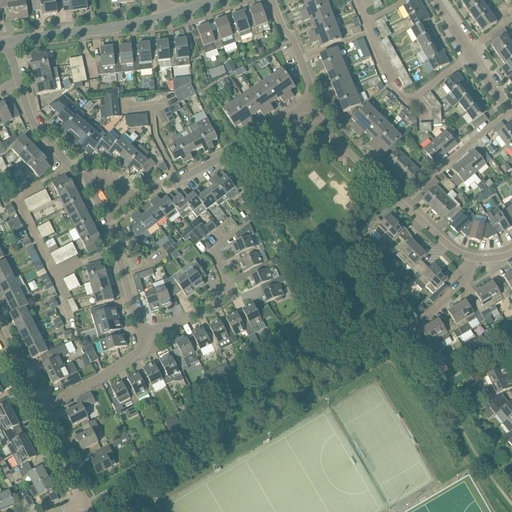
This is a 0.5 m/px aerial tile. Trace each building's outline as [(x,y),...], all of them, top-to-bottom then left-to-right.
[(0,0),(1,9),(9,8),(11,21),(28,18),(26,1),(14,2),(13,0),(0,0)] [(31,0),(32,2),(33,12),(41,10),(42,16),(58,14),(55,0),(31,0)] [(61,0),(62,2),(69,0),(71,12),(87,9),(86,0),(61,0)] [(302,16),(329,6),(326,0),(310,0),(304,3),(306,9),(300,11),(302,16)] [(415,0),(403,7),(409,18),(424,9),(418,0),(415,0)] [(466,0),(462,3),(469,13),(483,3),(480,0),(466,0)] [(511,13),(511,12),(511,0),(507,0),(502,4),(504,7),(507,6),(511,13)] [(373,6),(375,10),(383,5),(380,1),(373,6)] [(469,13),(476,23),(490,13),(483,3),(469,13)] [(254,21),(248,23),(251,30),(250,30),(251,34),(254,42),(264,38),(263,33),(264,31),(270,30),(261,5),(249,10),(254,21)] [(329,6),(302,16),(304,22),(311,20),(313,25),(333,17),(329,6)] [(409,18),(415,28),(426,22),(430,20),(424,9),(409,18)] [(236,28),(231,30),(233,36),(233,37),(235,43),(235,44),(242,41),(241,38),(251,34),(250,30),(251,30),(248,23),(244,12),(232,16),(236,28)] [(490,13),(476,23),(483,33),(497,23),(490,13)] [(333,17),(313,25),(315,31),(308,34),(310,39),(337,28),(333,17)] [(233,36),(231,30),(226,18),(214,23),(219,34),(213,36),(216,43),(215,43),(218,50),(224,47),(235,43),(233,37),(233,36)] [(375,22),(377,26),(385,22),(382,18),(375,22)] [(432,32),(426,22),(415,28),(411,30),(416,38),(417,41),(432,32)] [(216,43),(213,36),(209,25),(197,29),(201,41),(196,43),(201,56),(210,53),(218,50),(215,43),(216,43)] [(337,28),(310,39),(312,45),(319,42),(321,48),(342,41),(337,28)] [(491,46),(498,56),(511,46),(511,45),(506,36),(508,34),(504,29),(500,32),(503,38),(491,46)] [(417,41),(423,51),(438,43),(432,32),(417,41)] [(384,39),(380,42),(382,46),(390,42),(387,38),(384,39)] [(176,53),(170,53),(171,61),(170,61),(171,68),(177,67),(190,66),(187,39),(174,40),(176,53)] [(360,51),(367,48),(363,39),(356,42),(360,51)] [(156,43),(157,55),(151,55),(152,63),(152,70),(159,69),(171,68),(170,61),(171,61),(170,53),(168,41),(156,43)] [(133,65),(134,72),(141,71),(152,70),(152,63),(151,55),(150,43),(137,45),(139,57),(133,57),(134,65),(133,65)] [(423,51),(428,62),(444,53),(438,43),(423,51)] [(120,59),(114,59),(115,67),(115,74),(125,73),(134,72),(133,65),(134,65),(133,57),(131,45),(119,47),(120,59)] [(511,46),(498,56),(505,66),(511,60),(511,46)] [(115,67),(114,59),(113,47),(100,49),(102,61),(95,61),(98,76),(103,75),(115,74),(115,67)] [(367,48),(360,51),(364,60),(371,57),(367,48)] [(316,63),(318,68),(341,58),(337,49),(320,56),(322,61),(316,63)] [(50,69),(47,53),(31,56),(33,63),(30,64),(33,76),(51,72),(50,69)] [(429,62),(422,65),(428,76),(435,72),(436,71),(449,64),(444,53),(428,62),(429,62)] [(78,71),(76,58),(69,59),(71,72),(78,71)] [(326,70),(328,75),(345,68),(341,58),(318,68),(320,73),(326,70)] [(501,68),(508,78),(511,75),(511,60),(505,66),(501,68)] [(216,68),(209,71),(212,78),(219,76),(226,73),(223,66),(216,68)] [(51,72),(33,76),(35,86),(60,81),(57,68),(50,69),(51,72)] [(324,82),(326,87),(349,77),(345,68),(328,75),(330,80),(324,82)] [(71,72),(73,78),(86,75),(85,69),(78,71),(71,72)] [(283,70),(273,76),(289,100),(294,97),(290,92),(295,88),(283,70)] [(444,84),(451,94),(465,83),(457,74),(444,84)] [(78,83),(87,81),(86,75),(73,78),(75,89),(79,88),(78,83)] [(273,76),(263,83),(275,101),(280,98),(284,104),(289,100),(273,76)] [(334,89),(336,94),(353,87),(349,77),(326,87),(328,92),(334,89)] [(227,79),(221,83),(225,88),(231,84),(227,79)] [(60,81),(35,86),(37,96),(62,91),(60,81)] [(189,84),(185,87),(191,98),(196,95),(191,83),(189,84)] [(219,92),(225,88),(221,83),(216,87),(219,92)] [(263,83),(253,90),(269,114),(274,111),(270,105),(275,101),(263,83)] [(451,94),(459,103),(472,93),(465,83),(451,94)] [(185,87),(179,90),(174,92),(180,104),(191,98),(185,87)] [(332,101),(334,106),(357,96),(353,87),(336,94),(338,99),(332,101)] [(269,114),(253,90),(243,96),(255,115),(260,112),(264,117),(269,114)] [(459,103),(466,113),(480,102),(472,93),(459,103)] [(64,95),(50,105),(61,115),(58,119),(63,124),(59,129),(63,132),(82,111),(64,95)] [(233,103),(249,128),(254,124),(250,118),(255,115),(243,96),(233,103)] [(357,96),(334,106),(336,110),(342,108),(344,113),(361,106),(357,96)] [(397,100),(392,96),(389,100),(393,104),(397,100)] [(101,100),(101,107),(118,106),(117,98),(101,100)] [(480,102),(466,113),(473,122),(471,124),(475,129),(480,126),(476,121),(487,112),(480,102)] [(249,128),(233,103),(223,110),(235,129),(240,125),(244,131),(249,128)] [(0,118),(4,125),(20,117),(13,104),(6,107),(4,104),(0,106),(0,118)] [(182,110),(178,104),(174,107),(177,113),(182,110)] [(351,129),(355,133),(375,112),(367,104),(351,120),(356,124),(351,129)] [(102,119),(104,121),(107,118),(106,113),(119,111),(118,106),(101,107),(102,119)] [(163,112),(169,124),(175,121),(169,109),(163,112)] [(63,132),(72,140),(86,124),(81,120),(86,114),(82,111),(63,132)] [(163,127),(169,124),(163,112),(157,115),(163,127)] [(375,112),(355,133),(360,138),(364,133),(368,137),(383,120),(375,112)] [(148,127),(147,114),(125,117),(126,126),(130,129),(138,128),(148,127)] [(417,123),(417,120),(412,115),(408,119),(414,125),(417,123)] [(207,118),(196,124),(210,151),(214,149),(211,143),(218,140),(207,118)] [(383,120),(368,137),(373,141),(368,146),(372,150),(392,128),(383,120)] [(431,123),(419,124),(419,132),(432,132),(431,123)] [(497,134),(506,145),(511,140),(511,123),(497,134)] [(86,124),(72,140),(81,148),(99,127),(95,124),(91,129),(86,124)] [(185,129),(189,138),(196,151),(202,148),(205,153),(210,151),(196,124),(185,129)] [(94,151),(108,135),(103,131),(99,127),(81,148),(90,156),(91,155),(94,151)] [(392,128),(372,150),(377,154),(381,150),(386,154),(388,152),(393,147),(402,138),(392,128)] [(446,131),(434,141),(446,155),(457,145),(446,131)] [(127,150),(130,146),(134,142),(125,134),(117,143),(107,154),(111,158),(115,153),(120,157),(127,150)] [(180,134),(175,137),(188,162),(193,160),(190,154),(196,151),(189,138),(184,141),(180,134)] [(102,150),(107,154),(117,143),(108,135),(94,151),(98,154),(102,150)] [(11,149),(18,157),(31,144),(24,137),(11,149)] [(188,162),(175,137),(171,139),(174,146),(168,149),(174,162),(181,159),(184,164),(188,162)] [(4,148),(5,151),(13,143),(11,139),(1,143),(4,148)] [(446,155),(434,141),(423,150),(435,164),(446,155)] [(18,157),(25,164),(38,151),(31,144),(18,157)] [(492,144),(487,148),(493,154),(497,150),(492,144)] [(121,167),(125,170),(144,149),(140,145),(135,151),(130,146),(127,150),(120,157),(126,162),(121,167)] [(393,147),(388,152),(392,156),(397,151),(393,147)] [(144,149),(125,170),(129,174),(133,169),(139,173),(142,169),(147,174),(155,164),(151,160),(148,162),(144,159),(149,153),(144,149)] [(385,163),(396,173),(408,161),(398,150),(397,151),(392,156),(385,163)] [(38,151),(25,164),(39,178),(50,167),(45,162),(47,160),(38,151)] [(475,151),(463,160),(475,174),(486,164),(475,151)] [(500,154),(493,159),(500,167),(507,162),(500,154)] [(475,174),(463,160),(452,170),(464,183),(475,174)] [(408,161),(396,173),(406,184),(419,171),(408,161)] [(12,166),(7,169),(8,170),(10,175),(16,172),(13,166),(12,166)] [(16,172),(23,185),(28,182),(22,170),(16,172)] [(17,188),(23,185),(16,172),(10,175),(17,188)] [(223,172),(213,179),(226,196),(228,199),(230,201),(234,198),(232,195),(238,191),(242,188),(235,177),(230,181),(223,172)] [(66,176),(52,183),(56,192),(61,201),(77,193),(72,184),(71,182),(69,183),(66,176)] [(213,188),(207,192),(216,204),(217,203),(219,206),(224,203),(228,199),(226,196),(213,179),(209,183),(213,188)] [(422,200),(433,210),(447,196),(437,186),(439,183),(435,179),(426,187),(431,191),(422,200)] [(490,179),(485,182),(489,187),(494,184),(490,179)] [(485,192),(477,197),(480,203),(496,194),(492,187),(485,191),(485,192)] [(192,212),(180,196),(181,196),(177,191),(167,199),(180,215),(183,219),(187,216),(192,212)] [(198,191),(194,194),(207,211),(216,204),(207,192),(202,196),(198,191)] [(61,201),(65,210),(81,202),(77,193),(61,201)] [(184,193),(181,196),(180,196),(192,212),(197,218),(207,211),(194,194),(188,198),(184,193)] [(447,196),(433,210),(443,220),(459,205),(453,200),(455,198),(449,193),(447,196)] [(158,198),(153,201),(166,218),(170,222),(180,215),(167,199),(161,203),(158,198)] [(50,199),(28,210),(29,213),(51,202),(50,199)] [(511,221),(511,200),(503,205),(507,212),(511,221)] [(153,201),(144,208),(157,225),(166,218),(153,201)] [(65,210),(70,219),(86,211),(81,202),(65,210)] [(470,240),(474,223),(474,225),(472,224),(464,217),(466,214),(459,207),(454,212),(457,214),(451,221),(454,224),(450,227),(458,235),(461,232),(465,236),(470,238),(470,240)] [(157,225),(144,208),(134,215),(147,232),(157,225)] [(511,228),(511,221),(507,212),(502,215),(498,208),(487,215),(493,225),(498,222),(505,233),(511,228)] [(70,219),(74,228),(90,219),(86,211),(70,219)] [(147,232),(134,215),(130,219),(134,224),(129,228),(132,232),(127,236),(135,246),(140,242),(143,242),(150,236),(149,235),(147,232)] [(378,242),(397,223),(389,216),(382,223),(378,219),(368,229),(373,233),(372,234),(379,241),(378,242)] [(18,233),(19,233),(24,230),(18,217),(7,223),(11,232),(16,229),(18,233)] [(224,231),(234,223),(231,218),(221,226),(224,231)] [(74,228),(79,236),(95,228),(90,219),(74,228)] [(37,228),(40,234),(52,228),(49,222),(37,228)] [(238,228),(234,223),(224,231),(228,236),(238,228)] [(378,242),(390,254),(403,240),(399,236),(404,231),(397,223),(378,242)] [(474,223),(470,240),(480,242),(481,238),(488,240),(497,235),(491,224),(488,226),(487,224),(484,226),(474,223)] [(197,228),(205,238),(210,234),(202,224),(197,228)] [(241,240),(231,245),(236,256),(247,251),(259,246),(261,245),(256,234),(254,235),(251,229),(249,224),(240,231),(241,233),(236,236),(239,235),(241,240)] [(55,233),(52,228),(40,234),(43,239),(55,233)] [(79,236),(88,254),(102,247),(98,241),(101,240),(95,228),(79,236)] [(197,229),(192,232),(200,242),(205,238),(197,228),(197,229)] [(27,235),(24,230),(19,233),(21,238),(27,235)] [(200,242),(192,232),(188,235),(190,239),(195,245),(200,242)] [(58,244),(66,240),(63,234),(55,238),(58,244)] [(358,234),(352,239),(356,245),(362,240),(358,234)] [(165,252),(175,244),(172,239),(161,247),(165,252)] [(397,256),(404,263),(419,248),(411,240),(407,244),(403,240),(390,254),(392,256),(396,256),(397,256)] [(177,251),(179,249),(175,244),(165,252),(169,257),(171,255),(177,251)] [(67,246),(50,254),(52,258),(69,250),(67,246)] [(244,273),(259,266),(269,262),(264,251),(262,252),(259,246),(247,251),(249,257),(239,262),(244,273)] [(408,276),(411,279),(425,265),(421,260),(426,255),(419,248),(404,263),(411,270),(413,271),(408,276)] [(180,256),(177,251),(171,255),(174,260),(180,256)] [(255,288),(270,282),(274,280),(271,274),(275,272),(276,270),(274,266),(280,264),(277,258),(269,262),(259,266),(261,272),(250,277),(255,288)] [(0,263),(0,274),(10,270),(6,261),(0,263)] [(44,269),(40,261),(34,265),(37,272),(44,269)] [(185,275),(185,276),(196,291),(205,285),(199,277),(204,274),(195,261),(182,270),(185,275)] [(100,263),(86,267),(91,285),(108,280),(105,269),(103,270),(100,263)] [(411,279),(422,291),(426,287),(441,272),(433,265),(429,269),(425,265),(411,279)] [(137,275),(139,280),(154,275),(152,269),(137,275)] [(0,274),(0,286),(14,279),(10,270),(0,274)] [(439,297),(448,288),(444,283),(448,280),(441,272),(426,287),(433,295),(429,299),(434,304),(440,297),(439,297)] [(511,273),(504,278),(507,283),(502,286),(509,297),(511,295),(511,273)] [(40,277),(45,287),(51,283),(47,274),(40,277)] [(80,287),(74,274),(63,280),(69,292),(80,287)] [(270,282),(272,287),(261,292),(266,304),(274,300),(278,303),(283,301),(283,296),(284,296),(279,284),(290,280),(287,274),(274,280),(270,282)] [(137,275),(132,276),(137,295),(143,293),(139,280),(137,275)] [(14,279),(0,286),(0,288),(3,296),(19,288),(25,285),(20,276),(14,279)] [(196,291),(185,276),(176,282),(187,298),(196,291)] [(91,285),(94,295),(111,290),(108,280),(91,285)] [(493,283),(484,288),(495,306),(504,301),(504,300),(509,297),(502,286),(497,289),(493,283)] [(166,287),(155,291),(161,309),(172,305),(166,287)] [(3,296),(8,304),(23,297),(19,288),(3,296)] [(479,300),(474,303),(481,314),(485,321),(492,316),(492,313),(497,310),(495,306),(484,288),(475,293),(479,300)] [(111,290),(94,295),(97,306),(114,301),(111,290)] [(161,309),(155,291),(144,295),(151,313),(161,309)] [(8,304),(12,313),(28,305),(23,297),(8,304)] [(73,314),(79,311),(72,298),(67,301),(73,314)] [(466,301),(457,307),(471,330),(472,330),(468,324),(476,320),(479,324),(485,321),(481,314),(474,303),(469,306),(466,301)] [(10,315),(14,324),(30,316),(26,308),(29,307),(28,305),(12,313),(10,315)] [(98,313),(101,324),(119,319),(116,308),(107,311),(105,305),(90,310),(92,316),(96,314),(98,313)] [(243,324),(242,324),(246,331),(249,337),(259,332),(256,326),(263,323),(262,321),(272,316),(268,309),(258,314),(254,305),(242,310),(248,322),(243,324)] [(452,319),(447,322),(457,338),(460,337),(463,342),(475,336),(472,330),(471,330),(457,307),(448,312),(452,319)] [(231,330),(226,333),(229,340),(232,345),(232,346),(238,343),(235,337),(246,331),(242,324),(243,324),(237,313),(226,319),(231,330)] [(14,324),(19,333),(35,325),(30,316),(14,324)] [(111,339),(109,334),(122,330),(119,319),(101,324),(104,335),(98,337),(100,342),(111,339)] [(439,320),(430,325),(441,343),(450,338),(449,336),(454,333),(457,338),(447,322),(442,325),(439,320)] [(215,338),(209,341),(211,346),(214,352),(216,354),(221,351),(232,345),(229,340),(226,333),(220,322),(209,327),(215,338)] [(19,333),(23,342),(39,334),(35,325),(19,333)] [(441,343),(430,325),(421,331),(424,336),(419,339),(428,354),(430,358),(444,349),(441,343)] [(196,343),(191,345),(191,346),(194,354),(195,354),(197,358),(203,355),(204,357),(214,352),(211,346),(209,341),(202,327),(191,333),(196,343)] [(23,342),(28,351),(44,343),(39,334),(23,342)] [(124,335),(111,339),(100,342),(103,353),(127,346),(124,335)] [(178,348),(173,351),(179,364),(180,366),(186,364),(188,367),(199,362),(197,358),(195,354),(194,354),(191,346),(191,345),(186,336),(175,341),(178,348)] [(481,336),(477,339),(483,348),(491,343),(489,340),(486,341),(484,341),(481,336)] [(44,343),(28,351),(33,360),(48,352),(44,343)] [(43,365),(48,375),(65,367),(62,361),(64,361),(65,358),(64,357),(70,355),(64,344),(51,351),(55,359),(43,365)] [(83,348),(86,352),(91,364),(99,360),(91,344),(83,348)] [(159,373),(163,381),(165,386),(173,382),(170,377),(180,373),(171,355),(160,360),(164,370),(159,373)] [(459,356),(452,360),(455,365),(462,361),(459,356)] [(488,377),(492,385),(509,377),(504,367),(492,373),(488,365),(496,360),(469,377),(470,378),(471,377),(475,383),(488,377)] [(53,385),(67,378),(69,383),(62,387),(64,391),(83,382),(78,373),(77,373),(72,363),(65,367),(48,375),(53,385)] [(143,382),(142,382),(148,392),(149,394),(154,391),(152,387),(163,381),(159,373),(154,363),(143,369),(147,378),(148,379),(143,382)] [(214,371),(206,375),(210,384),(212,383),(218,378),(214,371)] [(139,374),(128,380),(132,389),(134,391),(128,394),(131,401),(134,406),(140,404),(137,398),(148,392),(142,382),(143,382),(139,374)] [(492,385),(486,388),(491,398),(486,400),(490,408),(494,406),(505,399),(502,393),(505,392),(511,388),(511,383),(509,377),(492,385)] [(122,383),(111,388),(116,397),(117,399),(112,402),(111,402),(117,415),(118,416),(126,413),(129,420),(138,415),(134,406),(131,401),(128,394),(127,392),(122,383)] [(193,391),(196,397),(201,394),(198,388),(193,391)] [(83,409),(95,403),(90,394),(77,400),(80,406),(66,413),(73,426),(88,418),(83,409)] [(502,424),(511,415),(511,401),(500,411),(507,419),(502,424)] [(0,422),(14,415),(8,404),(0,408),(0,422)] [(499,412),(494,406),(490,408),(485,413),(490,418),(495,414),(496,415),(499,412)] [(14,415),(0,422),(0,429),(2,434),(0,434),(0,441),(0,442),(15,435),(12,429),(19,425),(14,415)] [(504,437),(508,441),(511,437),(511,415),(502,424),(509,432),(504,437)] [(99,418),(91,423),(82,427),(85,433),(75,438),(82,451),(98,443),(94,434),(100,431),(95,423),(100,420),(99,418)] [(168,420),(165,422),(172,437),(180,426),(179,424),(172,428),(168,420)] [(7,446),(12,456),(30,446),(25,436),(17,440),(15,435),(0,442),(4,448),(7,446)] [(160,438),(155,441),(159,447),(164,444),(160,438)] [(151,443),(137,451),(142,460),(156,452),(151,443)] [(30,446),(12,456),(18,467),(36,457),(30,446)] [(94,455),(97,460),(91,463),(98,475),(112,468),(109,461),(114,459),(109,447),(94,455)] [(4,460),(4,461),(0,462),(0,466),(8,479),(19,473),(17,468),(11,472),(4,460)] [(42,468),(29,475),(34,485),(34,486),(48,479),(42,468)] [(22,478),(19,473),(8,479),(11,484),(18,480),(22,478)] [(8,490),(14,488),(11,484),(8,479),(4,481),(6,485),(8,490)] [(34,486),(29,489),(35,499),(40,496),(47,492),(53,489),(48,479),(34,486)] [(53,489),(47,492),(52,502),(55,501),(59,500),(53,489)] [(16,495),(19,501),(24,499),(29,496),(25,490),(16,495)] [(9,493),(0,496),(0,499),(4,510),(14,506),(9,493)] [(24,499),(28,507),(33,505),(29,496),(24,499)] [(29,508),(28,507),(24,499),(19,501),(24,511),(29,508)]
